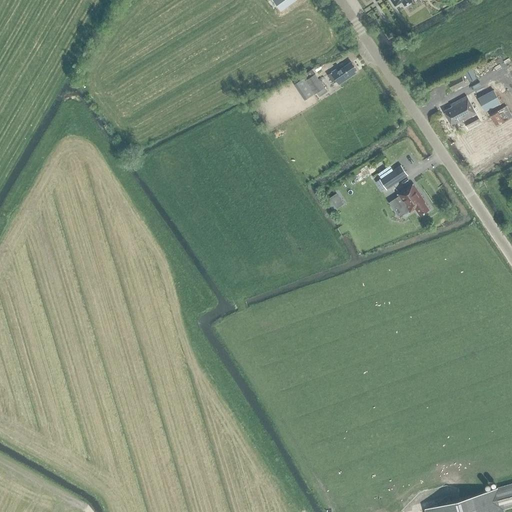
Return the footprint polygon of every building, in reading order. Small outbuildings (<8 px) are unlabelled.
[(276,0),(276,1),(283,10),(297,0),(276,0)] [(351,63),(338,71),(336,69),(328,75),(333,83),(341,78),(344,81),(355,74),(354,71),(356,70),(351,63)] [(463,72),(469,82),(476,78),(471,68),(463,72)] [(315,75),(305,81),(314,94),(316,93),(323,88),(315,75)] [(447,82),(452,92),(466,84),(461,75),(447,82)] [(304,78),(298,82),(308,98),(314,94),(305,81),(304,78)] [(479,99),(485,110),(493,105),(493,107),(500,103),(494,91),(479,99)] [(451,126),(463,120),(467,129),(480,122),(466,96),(450,105),(451,107),(444,111),(451,126)] [(511,117),(511,116),(506,106),(490,115),(497,126),(511,117)] [(380,179),(387,190),(408,175),(398,160),(378,174),(381,179),(380,179)] [(409,213),(415,209),(420,216),(430,210),(425,203),(426,202),(413,184),(397,195),(409,213)] [(501,511),(500,509),(511,506),(511,484),(427,508),(428,511),(501,511)]
